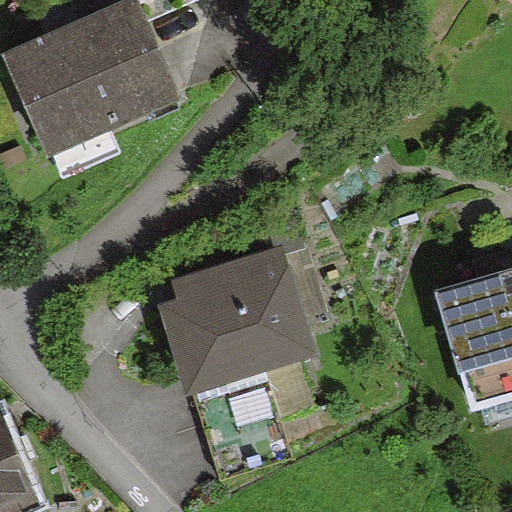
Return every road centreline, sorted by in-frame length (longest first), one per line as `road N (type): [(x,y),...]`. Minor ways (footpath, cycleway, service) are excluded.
road 1 (residential): [(0,328),(216,133),(266,51),(260,0)]
road 2 (residential): [(155,511),(12,364),(0,330)]
